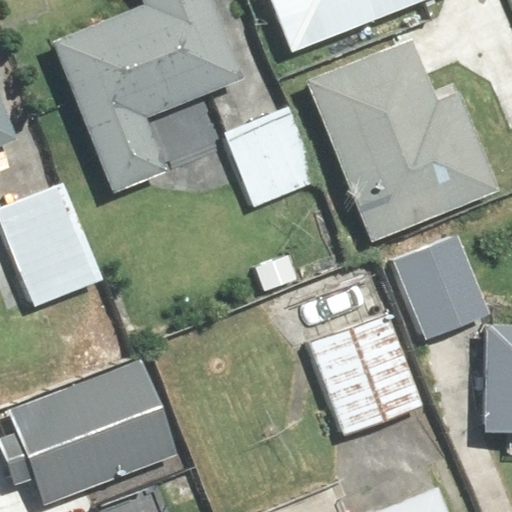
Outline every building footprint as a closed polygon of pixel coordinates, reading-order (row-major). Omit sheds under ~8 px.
[(133,0),(135,5),(43,42),(105,193),(158,172),(136,118),(234,78),(202,0),(133,0)] [(269,0),(285,44),(417,0),(269,0)] [(413,47),(305,87),(367,251),(495,203),(456,100),(436,108),(413,47)] [(280,100),(206,132),(240,208),(313,176),(280,100)] [(56,184),(0,202),(0,267),(13,306),(88,281),(56,184)] [(444,231),(377,257),(408,337),(475,311),(444,231)] [(378,313),(294,342),(325,433),(410,404),(378,313)] [(511,324),(476,323),(473,435),(511,436),(511,324)] [(0,406),(0,484),(14,479),(23,504),(161,453),(125,360),(0,406)] [(440,511),(431,486),(366,511),(440,511)]
